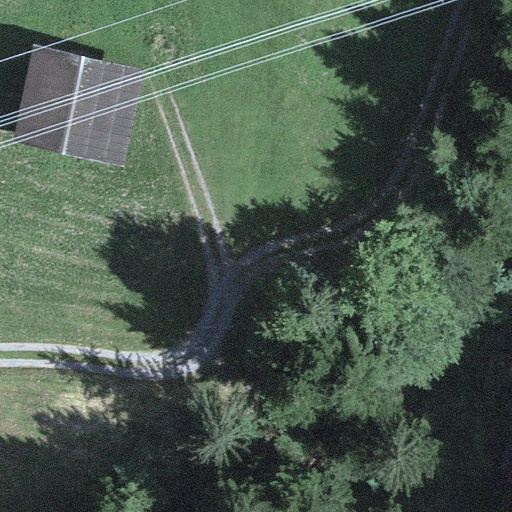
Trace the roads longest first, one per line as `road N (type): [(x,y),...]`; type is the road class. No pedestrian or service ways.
road 1 (track): [(0,354),(155,363),(198,355),(227,286),(168,105)]
road 2 (track): [(227,286),(268,249),(366,221),(407,176),(473,0)]
